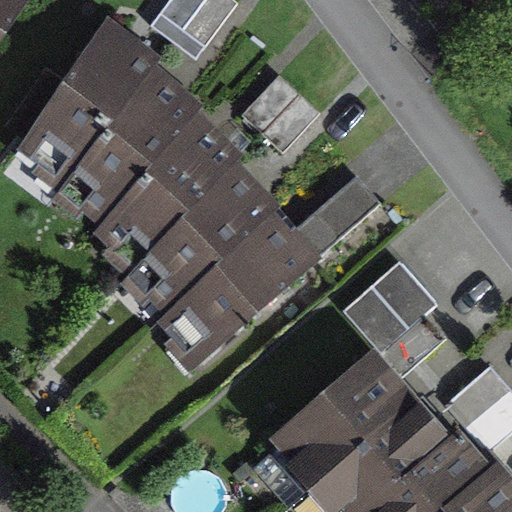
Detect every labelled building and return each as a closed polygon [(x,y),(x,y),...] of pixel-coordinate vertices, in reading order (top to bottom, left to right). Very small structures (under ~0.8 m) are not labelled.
[(0,0),(0,38),(25,0),(0,0)] [(162,0),(153,13),(206,50),(241,0),(162,0)] [(66,184),(154,66),(159,59),(108,22),(22,148),(66,184)] [(242,100),(283,139),(321,99),(280,60),(242,100)] [(99,226),(194,113),(199,106),(154,66),(66,184),(60,192),(99,226)] [(239,156),(194,113),(99,226),(94,232),(131,273),(232,163),(239,156)] [(275,209),(232,163),(131,273),(126,278),(166,316),(269,215),(275,209)] [(309,255),(269,215),(166,316),(160,321),(195,361),(309,255)] [(346,296),(396,355),(451,309),(401,250),(346,296)] [(448,395),(494,442),(511,425),(511,371),(493,352),(448,395)] [(277,440),(315,484),(413,399),(374,354),(277,440)] [(413,399),(315,484),(339,511),(374,511),(453,444),(413,399)] [(459,511),(499,478),(462,436),(453,444),(374,511),(459,511)] [(511,511),(511,492),(499,478),(459,511),(511,511)]
